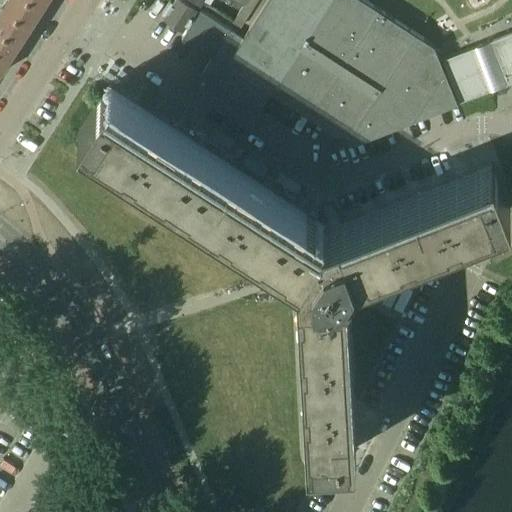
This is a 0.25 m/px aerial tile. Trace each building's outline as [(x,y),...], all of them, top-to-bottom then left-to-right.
[(3,0),(0,5),(0,27),(19,40),(42,5),(34,0),(3,0)] [(173,0),(164,16),(183,28),(195,8),(183,0),(173,0)] [(272,91),(352,142),(457,101),(433,44),(365,0),(266,0),(243,37),(199,10),(181,38),(211,58),(202,73),(260,110),(272,91)] [(246,0),(243,6),(250,10),(256,0),(246,0)] [(233,21),(240,26),(250,10),(243,6),(233,21)] [(0,69),(19,40),(0,27),(0,69)] [(511,30),(489,40),(506,83),(511,80),(511,30)] [(441,58),(459,101),(489,89),(472,46),(441,58)] [(296,276),(306,452),(326,450),(355,449),(355,447),(347,292),(346,278),(350,278),(356,269),(361,267),(509,209),(491,163),(489,164),(323,230),(106,90),(104,89),(78,130),(296,271),(296,276)]
